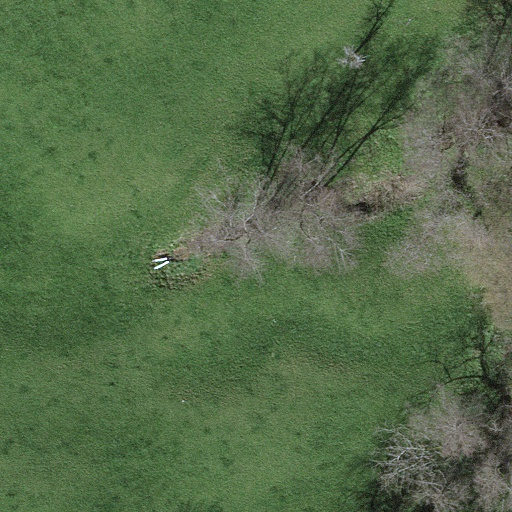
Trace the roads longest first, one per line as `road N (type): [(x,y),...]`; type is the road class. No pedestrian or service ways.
road 1 (track): [(177,511),(77,503),(0,478)]
road 2 (track): [(352,474),(206,511)]
